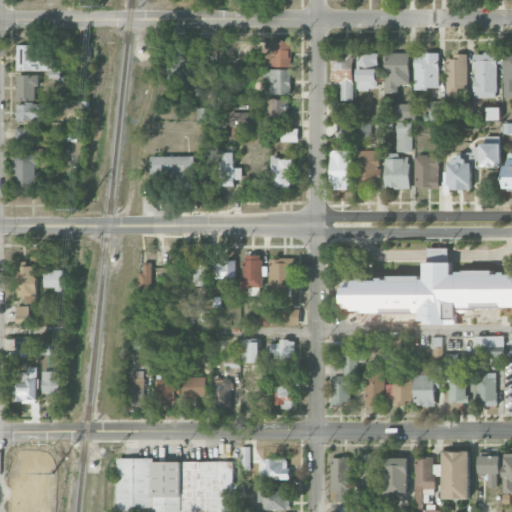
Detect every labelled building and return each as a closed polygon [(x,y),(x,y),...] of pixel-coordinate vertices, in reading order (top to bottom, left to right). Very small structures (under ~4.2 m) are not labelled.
[(237,53),(249,53),(249,41),(238,40),(237,53)] [(292,66),(291,42),(269,42),(270,67),(292,66)] [(90,61),(90,45),(76,45),(76,61),(90,61)] [(17,70),(51,70),(51,46),(17,47),(17,70)] [(186,48),(169,48),(168,80),(191,80),(191,75),(207,75),(208,55),(186,54),(186,48)] [(410,85),(410,52),(386,53),(386,94),(398,93),(398,85),(410,85)] [(342,100),(354,101),(354,54),(333,53),(333,87),(342,87),(342,100)] [(498,56),(500,56),(500,53),(474,53),(474,98),(498,98),(498,56)] [(511,53),(502,54),(504,98),(511,97),(511,53)] [(379,90),(378,54),(357,54),(358,90),(379,90)] [(440,54),(416,54),(415,88),(439,89),(440,54)] [(467,56),(447,56),(447,96),(467,97),(467,56)] [(291,70),(264,69),(264,78),(270,78),(270,94),(291,95),(291,70)] [(17,101),(38,100),(37,75),(16,75),(17,101)] [(287,98),(268,99),(269,120),(288,119),(287,98)] [(430,121),(442,121),(442,101),(430,101),(430,121)] [(16,104),(17,121),(53,120),(53,103),(16,104)] [(415,121),(416,104),(396,104),(395,121),(415,121)] [(252,112),(229,113),(229,127),(252,126),(252,112)] [(372,139),(372,123),(358,122),(358,139),(372,139)] [(397,122),(398,152),(412,152),(412,122),(397,122)] [(339,138),(350,138),(350,123),(338,124),(339,138)] [(238,138),(240,128),(229,126),(227,136),(238,138)] [(15,127),(16,144),(31,143),(30,127),(15,127)] [(298,141),(298,128),(272,129),(273,142),(298,141)] [(502,137),(483,136),(482,166),(501,167),(502,137)] [(472,191),(472,156),(480,156),(480,151),(473,150),(473,155),(450,155),(450,172),(444,172),(444,191),(472,191)] [(332,189),(351,190),(352,151),(332,151),(332,189)] [(381,151),(357,151),(358,185),(381,185),(381,151)] [(219,187),(235,186),(235,181),(243,180),(242,167),(234,168),(233,153),(222,154),(223,164),(218,165),(219,187)] [(398,154),(386,154),(386,188),(410,188),(410,158),(398,158),(398,154)] [(14,156),(16,187),(38,186),(37,155),(14,156)] [(194,157),(151,155),(151,180),(194,181),(194,157)] [(439,189),(439,155),(416,155),(415,188),(439,189)] [(292,159),(272,158),(271,188),(291,189),(292,159)] [(262,289),(263,255),(243,255),(243,289),(262,289)] [(294,258),(270,259),(271,288),(294,287),(294,258)] [(217,280),(236,280),(236,262),(218,261),(217,280)] [(152,293),(152,262),(143,262),(143,272),(138,272),(138,294),(152,293)] [(511,273),(493,273),(493,272),(452,271),(453,263),(425,262),(425,277),(389,276),(388,280),(344,280),(343,311),(420,313),(420,324),(457,324),(458,306),(511,307),(511,273)] [(36,264),(17,263),(16,297),(24,297),(24,303),(36,304),(36,264)] [(205,286),(205,265),(192,265),(191,286),(205,286)] [(62,289),(63,271),(45,270),(44,289),(62,289)] [(32,322),(32,305),(15,306),(16,323),(32,322)] [(300,325),(300,308),(271,309),(271,326),(300,325)] [(269,325),(269,315),(255,315),(255,326),(269,325)] [(504,336),(475,336),(475,358),(504,357),(504,336)] [(33,347),(33,337),(16,337),(16,347),(33,347)] [(261,363),(260,339),(241,340),(242,363),(261,363)] [(273,343),(272,358),(295,359),(295,340),(280,339),(280,343),(273,343)] [(332,376),(332,401),(351,401),(351,391),(356,391),(356,345),(344,345),(344,376),(332,376)] [(209,362),(209,349),(197,349),(197,362),(209,362)] [(367,406),(385,406),(384,365),(372,365),(372,374),(366,374),(367,406)] [(38,368),(27,367),(27,372),(16,372),(15,402),(38,402),(38,368)] [(428,375),(427,367),(415,368),(416,406),(435,406),(434,375),(428,375)] [(449,402),(466,402),(467,369),(450,368),(449,402)] [(60,371),(43,372),(44,393),(61,393),(60,371)] [(144,371),(132,371),(132,404),(145,403),(144,371)] [(478,406),(497,406),(496,373),(477,373),(478,406)] [(412,404),(413,376),(393,376),(392,384),(387,384),(386,398),(394,398),(393,404),(412,404)] [(206,377),(182,377),(183,399),(206,398),(206,377)] [(213,407),(231,407),(231,379),(214,378),(213,407)] [(174,402),(174,380),(156,380),(155,402),(174,402)] [(293,391),(286,391),(286,385),(275,386),(276,407),(293,406),(293,391)] [(470,499),(470,452),(444,451),(444,499),(470,499)] [(376,455),(359,454),(357,493),(375,494),(376,455)] [(500,456),(479,456),(479,475),(488,475),(488,487),(499,487),(500,456)] [(151,461),(151,458),(117,458),(116,511),(232,511),(232,462),(151,461)] [(289,479),(289,458),(260,458),(259,479),(289,479)] [(332,501),(351,501),(351,458),(331,458),(332,501)] [(409,496),(408,458),(386,458),(387,496),(409,496)] [(265,510),(290,509),(289,490),(259,491),(259,502),(264,502),(265,510)]
